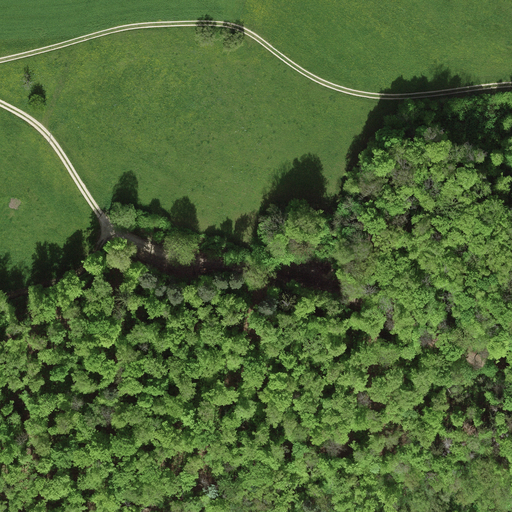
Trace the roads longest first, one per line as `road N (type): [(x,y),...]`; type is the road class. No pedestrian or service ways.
road 1 (track): [(0,102),(35,122),(107,221),(146,247),(372,299),(443,339),(511,364)]
road 2 (track): [(511,85),(419,99),(361,95),(321,82),(235,26),(214,23),(125,27),(0,61)]
road 3 (track): [(107,221),(89,261),(0,289)]
